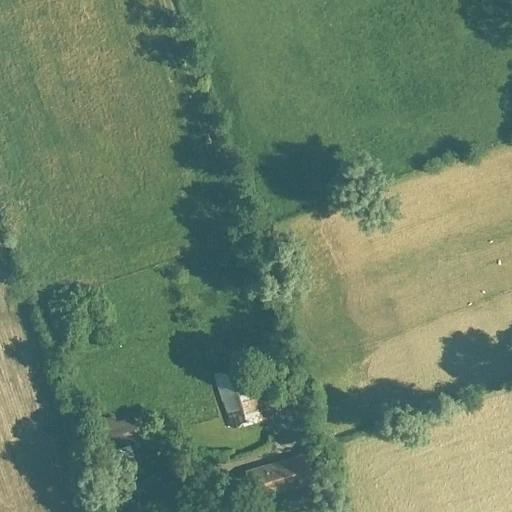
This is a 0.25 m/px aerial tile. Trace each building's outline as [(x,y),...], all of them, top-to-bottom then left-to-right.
[(244,366),(213,377),(222,405),(223,404),(232,431),(262,421),(244,366)] [(120,436),(135,431),(131,418),(115,422),(114,417),(102,421),(109,444),(112,443),(113,444),(122,441),(120,436)] [(107,455),(101,457),(105,467),(133,457),(129,447),(114,452),(113,448),(106,451),(107,455)] [(303,455),(245,473),(254,501),(311,483),(303,455)] [(215,499),(210,479),(186,485),(187,488),(167,493),(172,511),(189,511),(195,510),(194,505),(215,499)] [(141,511),(137,498),(111,505),(112,511),(141,511)]
